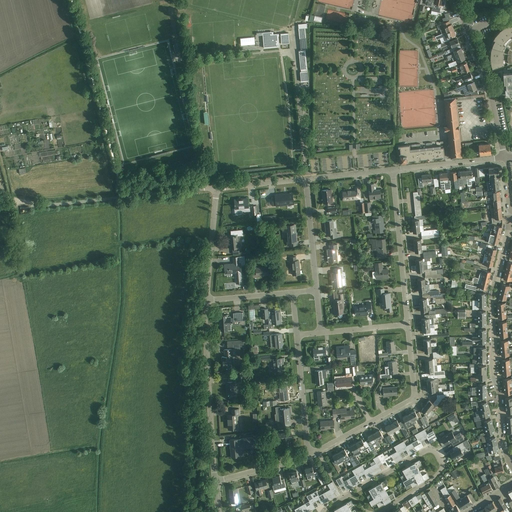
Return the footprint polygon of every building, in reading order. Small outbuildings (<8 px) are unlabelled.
[(436,0),(436,1),(434,0),(432,7),(433,7),(432,11),(439,12),(441,5),(443,6),(444,2),(442,2),(442,0),(436,0)] [(327,14),(326,23),(344,25),(345,16),(327,14)] [(440,29),(442,34),(454,29),(451,24),(449,21),(437,25),(439,29),(440,29)] [(490,57),(490,58),(490,59),(491,59),(491,60),(491,61),(491,62),(491,63),(491,64),(491,65),(491,66),(492,66),(492,67),(492,68),(492,69),(503,66),(503,65),(502,63),(502,61),(502,58),(502,56),(502,53),(502,51),(503,49),(504,47),(505,46),(506,46),(508,47),(511,49),(511,25),(511,26),(510,24),(511,23),(508,25),(506,25),(500,30),(495,36),(493,39),(495,40),(495,41),(494,41),(494,42),(494,43),(493,43),(493,44),(493,45),(493,46),(492,46),(492,47),(492,48),(492,49),(491,49),(491,50),(491,51),(491,52),(491,53),(491,54),(491,55),(491,56),(490,56),(490,57)] [(305,28),(299,28),(301,51),(299,51),(301,69),(301,72),(300,72),(301,82),(309,81),(307,68),(305,50),(306,50),(307,50),(305,30),(305,28)] [(436,40),(440,38),(443,37),(444,41),(455,37),(455,35),(456,35),(456,34),(456,32),(455,32),(454,29),(442,34),(435,37),(436,40)] [(279,46),(279,40),(278,34),(273,34),(273,32),(263,33),(263,35),(264,48),(279,46)] [(290,43),(289,35),(289,33),(281,34),(282,44),(290,43)] [(457,38),(450,41),(449,40),(440,44),(442,48),(451,44),(452,47),(459,44),(457,38)] [(452,57),(463,53),(460,45),(447,50),(448,53),(453,51),(454,53),(448,56),(449,58),(452,57)] [(465,59),(463,53),(452,57),(453,60),(457,59),(458,61),(465,59)] [(467,62),(462,64),(451,68),(453,72),(457,70),(457,69),(459,68),(461,73),(470,70),(467,62)] [(511,72),(503,74),(504,84),(506,84),(507,92),(508,92),(509,96),(511,95),(511,72)] [(472,75),(471,73),(456,78),(457,81),(461,79),(462,82),(467,80),(468,83),(473,81),(474,81),(472,77),(473,77),(472,75)] [(471,95),(479,94),(477,89),(474,82),(473,82),(473,81),(468,83),(462,85),(455,88),(457,92),(463,89),(465,95),(471,93),(471,95)] [(456,97),(445,98),(447,119),(444,119),(445,126),(444,126),(445,131),(459,129),(456,97)] [(462,157),(459,129),(445,131),(446,138),(449,138),(451,158),(462,157)] [(480,150),(480,154),(480,155),(491,154),(490,143),(479,144),(479,145),(474,145),(474,149),(477,149),(477,150),(480,150)] [(442,157),(443,159),(445,159),(444,147),(410,151),(410,145),(398,146),(398,149),(400,148),(401,154),(399,154),(400,164),(408,163),(407,161),(415,160),(415,162),(419,161),(419,160),(429,159),(429,160),(433,160),(433,158),(442,157)] [(498,167),(489,168),(479,169),(479,176),(485,176),(485,173),(489,172),(489,176),(498,175),(499,175),(498,167)] [(470,181),(471,181),(475,180),(475,177),(473,177),(472,170),(466,171),(467,183),(467,186),(471,185),(470,181)] [(467,183),(466,171),(460,171),(461,178),(458,178),(458,179),(459,188),(459,189),(462,189),(462,186),(464,186),(463,184),(467,183)] [(451,180),(454,180),(454,184),(455,184),(455,189),(459,188),(458,179),(457,179),(456,172),(450,172),(451,180)] [(448,183),(448,181),(448,179),(447,173),(440,174),(440,181),(441,190),(451,189),(450,183),(448,183)] [(422,176),(422,178),(418,178),(419,187),(424,186),(423,182),(427,181),(427,183),(429,184),(433,183),(432,179),(431,179),(431,174),(422,176)] [(499,189),(499,180),(490,181),(490,184),(492,184),(492,190),(499,189)] [(381,197),(380,189),(376,190),(375,187),(374,187),(374,184),(369,185),(370,198),(381,197)] [(343,200),(360,198),(359,186),(355,187),(355,191),(343,192),(343,200)] [(331,189),(322,190),(323,203),(333,202),(331,189)] [(499,191),(493,191),(484,192),(484,195),(487,195),(487,200),(490,200),(500,199),(499,191)] [(272,198),(272,199),(268,199),(269,206),(276,205),(276,206),(287,205),(287,204),(293,203),(294,209),(293,194),(288,195),(288,196),(283,196),(283,194),(275,195),(275,197),(272,198)] [(248,198),(234,200),(235,209),(234,209),(235,209),(235,213),(246,211),(246,210),(249,210),(249,207),(248,198)] [(501,207),(500,199),(490,200),(491,204),(494,204),(494,208),(501,207)] [(501,207),(494,208),(491,208),(492,223),(499,222),(499,224),(502,224),(502,221),(502,218),(501,207)] [(382,215),(372,216),(373,222),(376,222),(376,229),(374,230),(374,233),(384,232),(382,215)] [(331,238),(336,237),(341,237),(340,233),(336,234),(336,228),(334,228),(333,220),(325,221),(326,234),(330,233),(331,238)] [(296,224),(283,226),(283,231),(287,231),(288,241),(287,241),(287,245),(297,244),(296,224)] [(423,225),(420,226),(412,226),(413,233),(420,232),(421,231),(421,232),(421,236),(439,234),(439,229),(424,230),(423,225)] [(492,227),(490,233),(493,234),(500,236),(502,227),(492,225),(492,227)] [(230,236),(229,236),(230,249),(233,249),(233,252),(240,251),(239,248),(238,248),(238,243),(240,243),(240,236),(240,235),(243,235),(243,230),(238,230),(230,231),(230,236)] [(490,233),(488,242),(491,243),(497,244),(498,244),(500,236),(493,234),(490,233)] [(385,239),(376,240),(376,238),(367,239),(367,244),(372,244),(373,250),(378,250),(378,254),(377,254),(377,258),(387,257),(385,239)] [(330,249),(328,249),(329,262),(338,261),(337,249),(338,249),(338,244),(329,245),(330,249)] [(487,247),(486,248),(486,249),(487,249),(487,251),(486,251),(484,256),(494,258),(496,249),(487,247)] [(430,258),(436,257),(438,256),(438,254),(436,254),(423,255),(424,259),(416,259),(416,266),(427,265),(427,261),(430,261),(430,258)] [(239,263),(224,264),(225,272),(235,271),(236,284),(242,283),(241,264),(245,264),(244,256),(238,257),(239,263)] [(484,256),(483,263),(482,264),(492,267),(494,258),(484,256)] [(296,257),(290,257),(290,262),(291,262),(293,275),(300,274),(299,260),(297,261),(296,257)] [(383,270),(382,266),(382,262),(375,263),(377,279),(389,278),(388,270),(383,270)] [(428,269),(427,265),(416,266),(417,272),(425,272),(425,275),(437,274),(437,270),(431,270),(431,268),(428,269)] [(256,271),(253,271),(253,278),(258,277),(258,276),(269,275),(268,267),(256,268),(256,271)] [(334,273),(332,273),(333,286),(342,285),(341,273),(342,273),(342,268),(334,269),(334,273)] [(491,272),(490,272),(482,270),(481,273),(480,273),(479,278),(489,281),(491,272)] [(475,277),(474,282),(479,283),(478,287),(486,289),(487,289),(489,281),(479,278),(475,277)] [(510,286),(508,285),(502,284),(501,291),(508,293),(510,286)] [(382,303),(382,307),(387,307),(387,312),(392,311),(390,293),(384,294),(384,289),(377,289),(377,295),(381,294),(382,303)] [(506,300),(508,294),(508,293),(501,291),(499,298),(506,300)] [(446,303),(445,293),(439,293),(427,295),(427,298),(433,297),(433,300),(435,300),(436,304),(446,303)] [(338,297),(333,298),(334,300),(334,309),(333,309),(334,314),(338,314),(338,316),(340,317),(341,317),(343,316),(342,313),(343,313),(342,305),(344,305),(344,299),(345,299),(345,294),(338,294),(337,294),(338,297)] [(486,300),(479,300),(473,300),(473,309),(478,309),(479,309),(479,307),(486,307),(486,300)] [(367,305),(355,306),(356,315),(360,315),(360,314),(368,313),(368,311),(371,311),(370,302),(367,302),(367,305)] [(506,310),(505,303),(497,303),(498,311),(506,310)] [(279,309),(270,310),(268,311),(267,309),(260,310),(261,318),(268,317),(269,324),(264,325),(264,329),(274,328),(273,324),(281,323),(281,324),(282,324),(281,318),(280,318),(279,309)] [(243,312),(233,313),(234,318),(234,321),(239,321),(243,321),(243,312)] [(430,321),(434,321),(434,318),(436,318),(436,317),(436,314),(429,314),(425,315),(425,318),(421,319),(422,325),(430,325),(430,321)] [(220,315),(221,322),(221,326),(221,331),(228,330),(231,330),(231,325),(230,325),(230,324),(231,324),(231,321),(231,318),(231,317),(227,318),(227,315),(220,315)] [(506,322),(500,322),(499,322),(500,330),(507,329),(506,322)] [(435,327),(434,327),(434,324),(430,325),(422,325),(423,332),(426,331),(426,335),(431,334),(438,334),(438,330),(435,330),(435,327)] [(508,337),(507,329),(500,330),(500,337),(508,337)] [(282,334),(274,334),(270,335),(270,332),(269,332),(266,332),(264,332),(264,335),(270,335),(271,348),(275,347),(283,347),(282,334)] [(509,348),(508,343),(511,343),(511,342),(511,338),(511,340),(508,341),(501,341),(501,349),(509,348)] [(394,341),(386,342),(387,352),(396,351),(395,347),(394,347),(394,341)] [(375,343),(362,344),(363,353),(371,352),(372,360),(373,360),(373,363),(379,363),(380,358),(379,346),(375,346),(375,343)] [(350,356),(351,365),(354,365),(355,365),(355,356),(356,356),(355,350),(350,351),(349,345),(345,346),(345,347),(337,347),(338,357),(350,356)] [(318,348),(313,349),(314,356),(314,360),(320,360),(319,355),(327,355),(326,348),(323,348),(323,346),(318,347),(318,348)] [(511,347),(509,348),(501,349),(502,356),(509,356),(509,353),(511,352),(511,347)] [(225,357),(222,357),(223,368),(231,367),(234,367),(233,356),(232,356),(231,349),(224,350),(225,357)] [(444,357),(443,354),(439,354),(433,355),(433,359),(425,359),(426,366),(437,365),(436,358),(444,357)] [(511,366),(511,357),(509,358),(509,360),(502,360),(503,367),(508,367),(510,367),(511,366)] [(273,362),(271,363),(272,368),(272,372),(274,372),(274,373),(282,372),(281,364),(281,362),(284,361),(284,358),(279,358),(273,359),(273,362)] [(388,362),(388,367),(385,368),(386,371),(389,371),(389,374),(398,373),(397,368),(397,369),(396,361),(388,362)] [(355,365),(356,375),(357,380),(361,380),(361,384),(368,383),(368,384),(369,385),(372,384),(373,384),(373,383),(373,374),(364,375),(364,371),(360,371),(359,364),(355,365)] [(486,366),(485,366),(478,366),(478,364),(477,364),(474,364),(470,364),(470,367),(475,367),(475,373),(478,373),(486,373),(486,366)] [(354,365),(351,365),(350,365),(351,367),(351,373),(346,373),(346,377),(336,378),(337,386),(348,385),(348,386),(353,386),(352,376),(352,375),(356,375),(355,365),(354,365)] [(438,371),(437,365),(426,366),(426,372),(427,372),(427,376),(435,375),(445,374),(445,370),(438,371)] [(510,367),(508,367),(503,367),(503,375),(511,374),(510,367)] [(326,371),(322,371),(322,370),(315,371),(316,385),(323,384),(322,378),(327,377),(326,371)] [(445,377),(445,374),(435,375),(436,378),(427,379),(428,386),(438,385),(439,385),(438,378),(445,377)] [(235,394),(234,382),(236,382),(235,378),(223,378),(223,382),(226,382),(227,394),(235,394)] [(286,381),(276,382),(277,391),(279,391),(279,398),(278,398),(279,401),(288,400),(286,381)] [(438,390),(438,385),(428,386),(428,392),(437,391),(437,395),(449,394),(455,393),(454,383),(450,384),(450,391),(447,391),(447,389),(438,390)] [(396,387),(383,388),(384,396),(397,395),(396,387)] [(329,395),(325,395),(325,391),(317,392),(318,405),(326,404),(326,399),(330,398),(329,395)] [(449,398),(449,394),(437,395),(437,398),(433,403),(429,400),(425,405),(431,410),(435,405),(437,406),(443,397),(444,398),(449,398)] [(487,402),(486,402),(481,403),(481,400),(476,401),(471,402),(472,406),(476,405),(478,411),(488,409),(487,402)] [(434,412),(431,410),(425,405),(421,410),(429,416),(431,414),(432,414),(434,412)] [(290,420),(289,413),(291,413),(290,408),(280,409),(280,406),(275,407),(277,421),(278,428),(282,428),(282,425),(288,424),(288,420),(290,420)] [(336,409),(336,416),(341,416),(341,419),(355,418),(354,407),(350,408),(350,410),(347,411),(346,408),(336,409)] [(232,415),(228,415),(229,415),(229,421),(228,421),(229,429),(238,429),(237,418),(236,419),(235,415),(239,415),(238,409),(232,410),(232,415)] [(490,416),(488,409),(478,411),(476,412),(477,416),(474,417),(475,421),(480,420),(482,420),(481,417),(483,417),(490,416)] [(427,426),(422,417),(419,412),(416,413),(415,411),(409,414),(414,424),(417,423),(415,419),(418,417),(419,419),(422,425),(424,428),(427,426)] [(454,413),(447,417),(450,421),(453,419),(454,420),(455,423),(459,421),(454,413)] [(414,424),(409,414),(403,417),(404,420),(401,421),(404,427),(405,429),(414,424)] [(491,419),(490,420),(484,421),(485,428),(493,426),(491,419)] [(334,420),(333,420),(320,421),(321,429),(334,428),(334,420)] [(397,420),(391,424),(395,430),(396,433),(399,432),(397,429),(401,427),(397,420)] [(395,430),(391,424),(385,427),(389,433),(395,430)] [(494,433),(493,426),(485,428),(487,435),(494,433)] [(430,443),(437,439),(433,431),(427,434),(424,429),(420,432),(424,440),(427,438),(430,443)] [(379,444),(385,441),(380,431),(380,430),(374,433),(377,440),(379,444)] [(273,434),(274,440),(282,439),(283,447),(291,446),(290,438),(292,438),(291,432),(273,434)] [(416,451),(424,446),(421,441),(424,440),(420,432),(415,435),(418,440),(412,443),(416,451)] [(453,446),(464,439),(460,432),(454,436),(452,432),(442,438),(446,445),(451,442),(453,446)] [(377,440),(374,433),(372,434),(368,437),(369,439),(371,443),(372,443),(375,441),(377,445),(379,444),(377,440)] [(255,437),(235,439),(230,440),(231,457),(245,456),(244,449),(256,448),(255,437)] [(495,437),(488,439),(490,446),(497,444),(495,437)] [(372,444),(372,443),(371,443),(369,439),(366,441),(369,446),(372,450),(372,452),(376,450),(372,444)] [(467,439),(463,442),(466,448),(467,449),(471,446),(467,439)] [(369,446),(366,441),(363,442),(362,440),(356,443),(360,449),(361,452),(367,449),(368,452),(372,450),(369,446)] [(409,455),(416,451),(412,443),(406,446),(404,441),(399,444),(403,452),(406,450),(409,455)] [(454,451),(450,453),(452,456),(451,456),(453,459),(454,459),(457,458),(457,459),(461,457),(460,456),(464,454),(462,450),(466,448),(463,442),(452,448),(454,451)] [(360,449),(356,443),(350,446),(354,453),(360,449)] [(396,462),(403,458),(400,453),(403,452),(399,444),(394,447),(397,451),(391,455),(396,462)] [(497,453),(497,451),(498,451),(497,444),(490,446),(487,446),(489,455),(493,454),(495,454),(497,453)] [(339,452),(343,461),(344,462),(350,459),(354,467),(357,465),(355,462),(352,456),(349,457),(345,449),(339,452)] [(343,461),(339,452),(333,456),(334,457),(331,459),(338,471),(340,469),(338,464),(343,461)] [(388,467),(396,462),(391,455),(385,458),(383,453),(378,456),(382,463),(385,462),(388,467)] [(375,474),(382,470),(379,465),(382,463),(378,456),(373,458),(376,463),(370,466),(375,474)] [(479,462),(477,458),(467,462),(469,468),(472,467),(472,465),(479,462)] [(418,467),(422,465),(419,460),(409,466),(411,470),(414,475),(420,471),(418,467)] [(492,472),(494,471),(490,464),(490,465),(488,461),(485,463),(487,466),(490,473),(491,475),(492,474),(492,472)] [(504,472),(502,465),(498,466),(497,464),(494,464),(496,474),(504,472)] [(367,478),(375,474),(370,466),(365,470),(362,465),(357,467),(361,475),(364,474),(367,478)] [(414,475),(411,470),(409,466),(402,470),(405,474),(401,476),(403,481),(414,475)] [(320,478),(323,476),(320,470),(316,472),(314,473),(312,467),(305,469),(308,479),(312,478),(312,475),(317,474),(320,478)] [(354,486),(361,482),(358,477),(361,475),(357,467),(352,470),(355,475),(349,478),(354,486)] [(296,481),(299,481),(297,471),(289,473),(291,480),(291,483),(296,481)] [(429,478),(427,473),(422,475),(420,471),(414,475),(416,480),(419,484),(429,478)] [(456,472),(450,475),(453,482),(459,479),(456,472)] [(413,481),(416,480),(414,475),(403,481),(406,486),(410,483),(412,487),(416,486),(413,481)] [(280,476),(273,477),(274,484),(275,485),(272,486),(274,490),(279,489),(286,487),(284,481),(281,481),(281,480),(280,476)] [(493,489),(499,486),(494,476),(488,479),(493,489)] [(346,490),(354,486),(349,478),(344,481),(341,477),(336,479),(340,487),(344,485),(346,490)] [(255,482),(257,490),(258,492),(258,495),(262,494),(261,490),(268,488),(268,487),(266,479),(255,482)] [(384,487),(388,485),(386,480),(375,486),(377,490),(380,495),(386,491),(384,487)] [(337,489),(333,481),(328,484),(330,489),(325,492),(329,500),(337,496),(334,491),(337,489)] [(484,494),(493,489),(489,482),(485,484),(485,483),(480,486),(482,490),(484,494)] [(380,495),(377,490),(375,486),(369,489),(371,494),(367,496),(369,501),(380,495)] [(430,489),(429,487),(420,493),(428,506),(429,505),(429,506),(430,508),(433,506),(433,507),(439,503),(430,489)] [(450,494),(449,492),(446,487),(441,490),(445,497),(450,494)] [(238,502),(237,489),(229,489),(231,503),(231,506),(238,505),(238,502)] [(449,492),(450,494),(453,500),(457,498),(458,501),(463,508),(472,503),(467,495),(461,499),(459,496),(454,489),(449,492)] [(322,504),(329,500),(325,492),(319,495),(316,491),(312,493),(316,501),(319,499),(322,504)] [(396,498),(393,493),(389,495),(386,491),(380,495),(383,499),(385,504),(396,498)] [(309,511),(316,508),(313,503),(316,501),(312,493),(307,496),(309,501),(304,504),(309,511)] [(453,500),(450,494),(445,497),(451,506),(452,506),(453,507),(449,510),(450,511),(459,511),(460,511),(453,500)] [(380,501),(383,499),(380,495),(369,501),(372,505),(376,503),(379,507),(382,505),(380,501)] [(502,509),(504,509),(505,511),(510,511),(501,497),(496,500),(502,509)] [(350,508),(354,505),(351,500),(341,506),(343,510),(343,511),(350,511),(352,511),(350,508)] [(493,502),(484,507),(487,511),(492,511),(497,509),(495,506),(493,502)] [(241,511),(233,511),(243,511),(253,508),(252,503),(241,506),(242,511),(241,511)]
